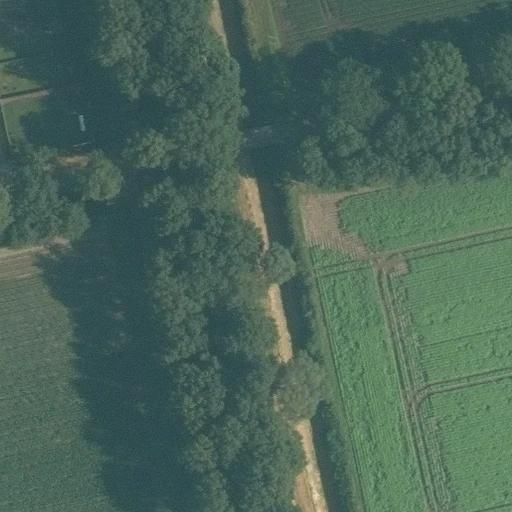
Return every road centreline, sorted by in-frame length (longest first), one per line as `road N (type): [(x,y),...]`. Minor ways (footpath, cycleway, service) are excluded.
road 1 (unclassified): [(0,194),(511,86)]
road 2 (track): [(307,511),(248,229),(218,148)]
road 3 (track): [(218,148),(222,99),(200,0)]
